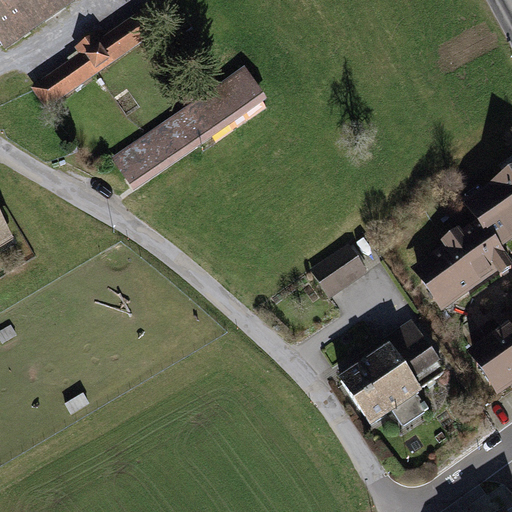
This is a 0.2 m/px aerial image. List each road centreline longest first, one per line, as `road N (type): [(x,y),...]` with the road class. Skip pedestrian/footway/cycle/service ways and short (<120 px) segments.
road 1 (residential): [(0,151),(236,302),(330,406),(394,511)]
road 2 (residential): [(511,437),(410,511)]
